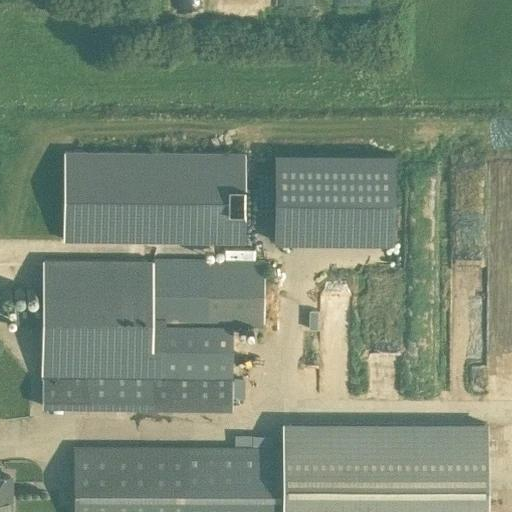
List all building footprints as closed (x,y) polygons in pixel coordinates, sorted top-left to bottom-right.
[(275,238),(396,239),(397,149),(276,148),(275,238)] [(63,239),(243,241),(244,152),(64,150),(63,239)] [(186,324),(263,325),(264,261),(43,259),(42,302),(14,301),(14,323),(42,323),(41,405),(231,407),(232,375),(186,374),(186,324)] [(273,511),(273,444),(71,444),(71,511),(273,511)] [(8,511),(9,474),(0,474),(0,511),(8,511)]
